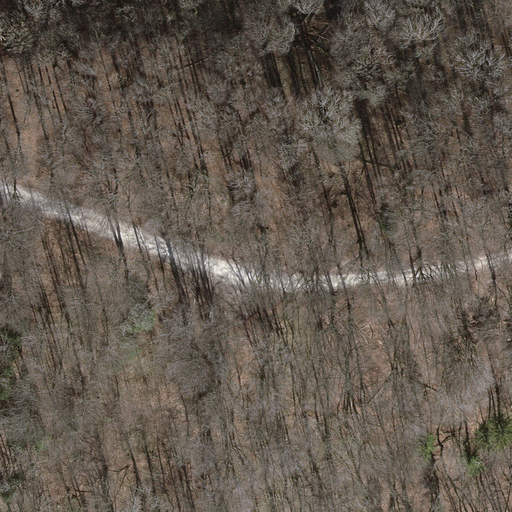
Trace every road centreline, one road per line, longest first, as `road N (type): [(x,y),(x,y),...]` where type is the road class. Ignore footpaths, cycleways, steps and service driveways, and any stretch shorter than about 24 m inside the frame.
road 1 (track): [(511,256),(399,276),(271,277),(0,188)]
road 2 (track): [(0,299),(113,294),(256,274)]
